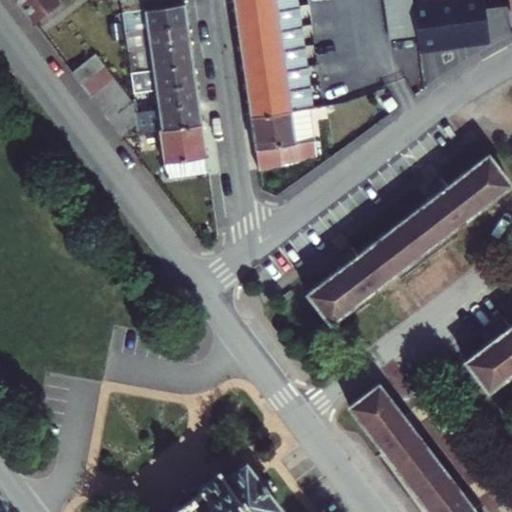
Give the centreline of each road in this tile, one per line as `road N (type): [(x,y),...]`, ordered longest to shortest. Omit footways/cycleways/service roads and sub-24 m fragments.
road 1 (residential): [(244,255),(455,92),(511,59)]
road 2 (residential): [(0,26),(200,290)]
road 3 (residential): [(200,290),(369,511)]
road 4 (residential): [(208,0),(244,255)]
